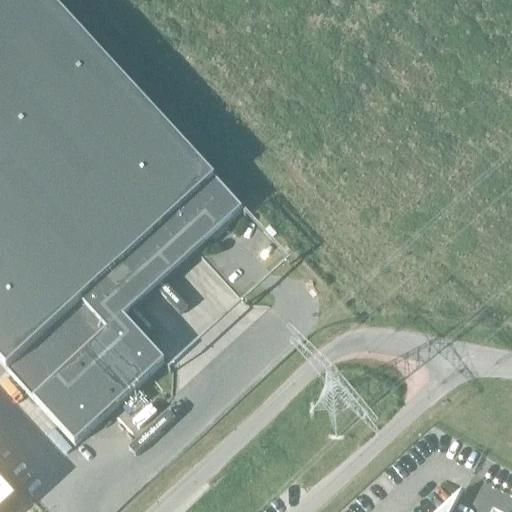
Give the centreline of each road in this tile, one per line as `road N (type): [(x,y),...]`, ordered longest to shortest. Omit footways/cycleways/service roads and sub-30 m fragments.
road 1 (tertiary): [(469,361),(380,342),(339,348),(160,511)]
road 2 (unknown): [(70,508),(284,310)]
road 3 (tertiary): [(305,511),(469,361)]
